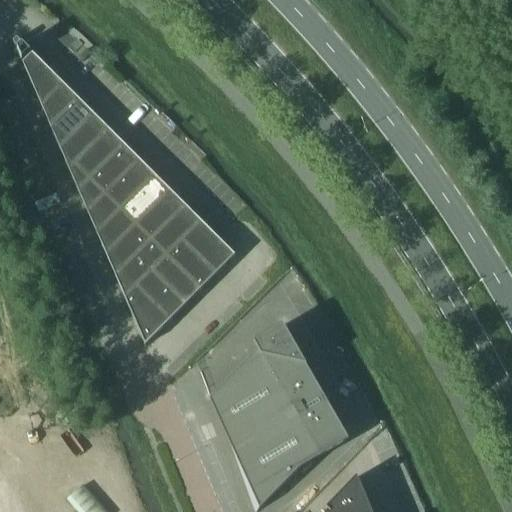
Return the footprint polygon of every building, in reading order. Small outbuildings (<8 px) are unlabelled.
[(22,65),(41,108),(62,86),(32,55),(22,65)] [(62,86),(41,108),(50,129),(78,101),(62,86)] [(78,101),(50,129),(59,150),(93,116),(78,101)] [(93,116),(59,150),(68,171),(74,165),(108,131),(93,116)] [(108,131),(74,165),(90,181),(123,147),(108,131)] [(123,147),(90,181),(105,196),(139,162),(123,147)] [(139,162),(105,196),(120,211),(154,177),(139,162)] [(68,171),(87,214),(105,196),(90,181),(74,165),(68,171)] [(154,177),(120,211),(135,227),(169,193),(154,177)] [(135,227),(151,242),(184,208),(169,193),(135,227)] [(87,214),(96,235),(120,211),(105,196),(87,214)] [(184,208),(151,242),(166,257),(181,242),(200,223),(184,208)] [(120,211),(96,235),(105,257),(135,227),(120,211)] [(181,242),(215,276),(234,257),(200,223),(181,242)] [(135,227),(105,257),(115,278),(151,242),(135,227)] [(151,242),(115,278),(124,299),(136,288),(151,272),(166,257),(151,242)] [(166,257),(200,291),(215,276),(181,242),(166,257)] [(151,272),(185,306),(200,291),(166,257),(151,272)] [(136,288),(170,322),(185,306),(151,272),(136,288)] [(144,346),(144,347),(170,322),(136,288),(124,299),(144,346)] [(348,441),(340,428),(282,328),(251,346),(256,354),(213,397),(254,511),(256,511),(301,468),(348,441)] [(370,511),(356,478),(325,510),(327,511),(370,511)] [(109,500),(94,482),(86,489),(83,486),(67,499),(78,511),(106,511),(102,506),(109,500)]
